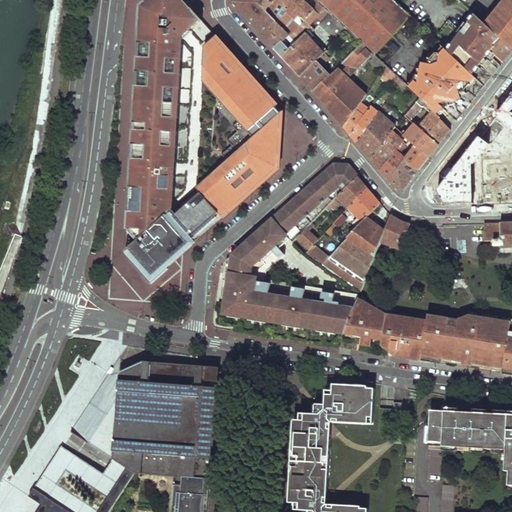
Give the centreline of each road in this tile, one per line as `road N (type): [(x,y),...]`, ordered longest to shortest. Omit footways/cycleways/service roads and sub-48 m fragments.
road 1 (residential): [(194,339),(511,391)]
road 2 (primary): [(76,265),(117,0)]
road 3 (residential): [(194,339),(210,253),(334,143)]
road 4 (residential): [(125,324),(55,434),(104,466)]
road 5 (primary): [(93,0),(66,185)]
road 6 (residential): [(217,5),(334,143)]
road 7 (residential): [(415,210),(419,184),(511,65)]
road 8 (primary): [(66,185),(14,353)]
road 9 (primary): [(0,454),(60,314)]
road 10 (primary): [(66,185),(74,198),(59,268),(60,314)]
